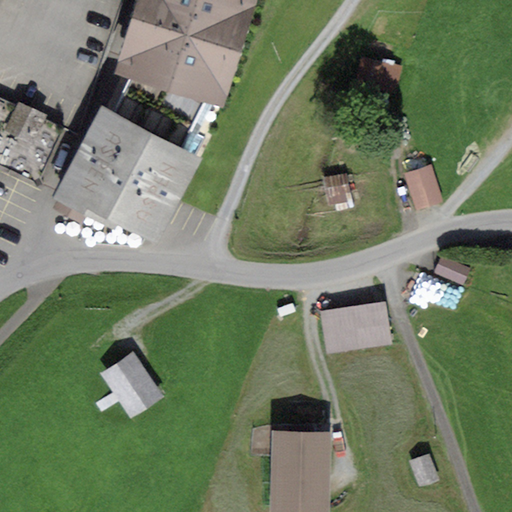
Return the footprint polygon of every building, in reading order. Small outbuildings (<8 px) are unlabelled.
[(109,119),(177,155),(211,88),(215,89),(243,0),(146,0),(127,62),(136,65),(109,119)] [(364,58),(358,82),(394,91),(400,66),(364,58)] [(0,138),(47,161),(63,127),(38,116),(30,134),(12,125),(20,108),(0,98),(0,138)] [(30,134),(38,116),(20,108),(12,125),(30,134)] [(112,203),(151,223),(185,158),(177,155),(109,119),(106,117),(60,205),(71,211),(79,195),(108,210),(112,203)] [(408,174),(418,205),(437,199),(427,168),(408,174)] [(336,202),(338,209),(352,205),(345,174),(323,178),(329,204),(336,202)] [(441,256),(434,271),(462,284),(469,269),(441,256)] [(397,338),(389,291),(323,303),(331,349),(397,338)] [(96,365),(121,402),(143,387),(119,350),(96,365)] [(278,435),(276,506),(322,507),(324,437),(278,435)] [(412,461),(420,483),(434,478),(426,457),(412,461)]
